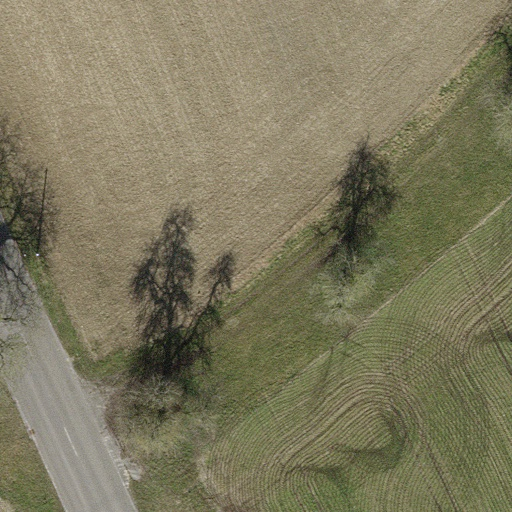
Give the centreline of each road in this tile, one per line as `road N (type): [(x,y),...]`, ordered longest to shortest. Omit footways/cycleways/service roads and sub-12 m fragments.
road 1 (track): [(62,417),(195,350),(315,265),(511,69)]
road 2 (tertiary): [(0,280),(105,511)]
